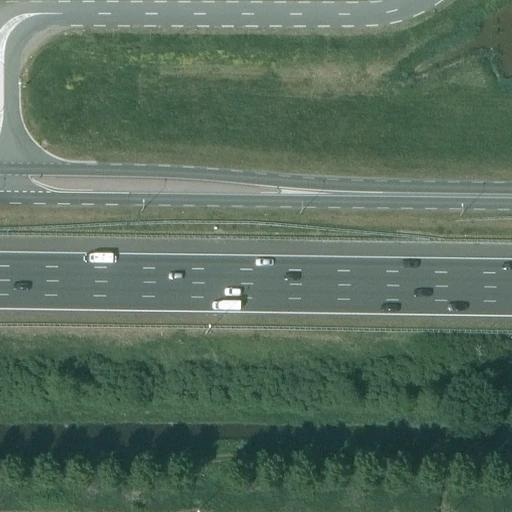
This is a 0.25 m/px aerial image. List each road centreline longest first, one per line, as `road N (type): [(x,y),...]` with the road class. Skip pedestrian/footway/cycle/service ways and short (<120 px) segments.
road 1 (motorway): [(511,288),(0,281)]
road 2 (unclassified): [(0,43),(28,15),(345,17),(414,0)]
road 3 (secondary): [(330,197),(266,182),(0,173)]
road 4 (secondary): [(0,201),(269,204),(330,197)]
road 5 (secondary): [(511,200),(330,197)]
